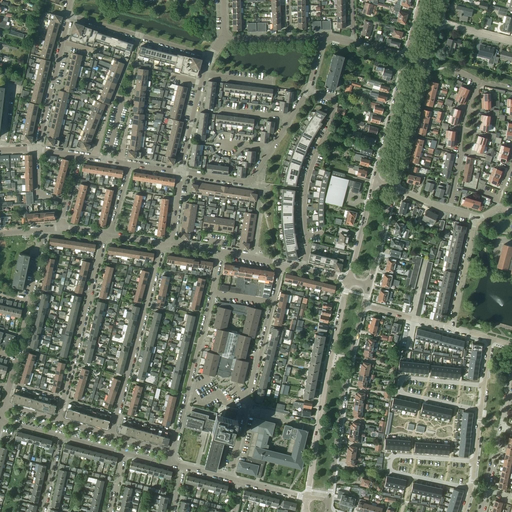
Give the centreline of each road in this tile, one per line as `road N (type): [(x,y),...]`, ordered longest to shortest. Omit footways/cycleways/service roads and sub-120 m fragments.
road 1 (tertiary): [(349,280),(307,500)]
road 2 (residential): [(303,269),(308,176),(335,98),(308,91)]
road 3 (tertiary): [(328,503),(364,305)]
road 4 (residential): [(111,434),(162,243)]
road 5 (residential): [(58,419),(104,234)]
road 6 (residential): [(273,303),(230,479)]
road 7 (residential): [(474,461),(393,456),(389,463),(391,471),(471,488)]
road 8 (residential): [(483,385),(407,378),(399,387),(480,410)]
road 9 (tertiary): [(394,187),(436,22)]
road 10 (residential): [(172,452),(212,292)]
road 11 (residential): [(448,210),(473,95),(480,84),(511,90)]
road 12 (residential): [(207,55),(69,15)]
road 13 (residential): [(36,149),(69,15)]
road 14 (tertiary): [(406,56),(374,181)]
